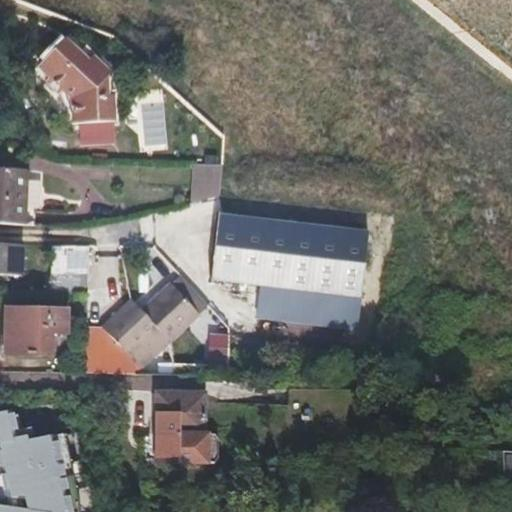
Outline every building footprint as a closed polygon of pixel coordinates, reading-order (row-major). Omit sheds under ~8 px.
[(73,38),(61,50),(113,79),(113,75),(97,61),(99,58),(90,50),(88,51),(73,38)] [(113,79),(61,50),(49,63),(59,74),(55,78),(50,82),(63,95),(67,92),(75,100),(75,123),(114,123),(114,99),(111,99),(111,82),(113,82),(113,79)] [(59,74),(49,63),(43,68),(55,78),(59,74)] [(222,198),(221,163),(191,164),(192,198),(222,198)] [(0,223),(25,224),(26,197),(27,170),(0,169),(0,223)] [(213,213),(209,244),(206,276),(352,293),(360,230),(213,213)] [(18,248),(0,246),(0,278),(18,279),(18,248)] [(47,296),(84,296),(84,251),(84,250),(48,249),(47,296)] [(175,278),(168,285),(191,310),(200,301),(175,278)] [(166,283),(138,311),(157,330),(167,340),(195,313),(191,310),(168,285),(166,283)] [(84,299),(78,299),(72,299),(72,313),(83,313),(84,299)] [(138,311),(128,300),(98,327),(108,337),(84,336),(84,374),(134,375),(134,366),(145,354),(149,359),(167,340),(157,330),(138,311)] [(48,345),(48,342),(49,340),(63,340),(63,312),(3,312),(2,357),(42,357),(42,345),(48,345)] [(211,369),(228,369),(228,338),(211,337),(211,369)] [(364,414),(366,387),(282,386),(281,413),(364,414)] [(211,436),(201,436),(202,394),(155,393),(153,461),(177,461),(210,462),(215,459),(215,440),(211,436)] [(7,435),(4,445),(41,451),(43,441),(7,435)] [(0,498),(6,500),(33,504),(41,451),(4,445),(0,444),(0,498)]
